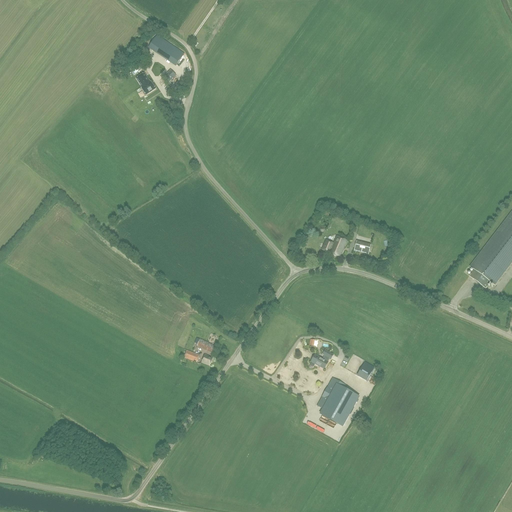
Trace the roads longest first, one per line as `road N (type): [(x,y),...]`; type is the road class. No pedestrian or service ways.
road 1 (unclassified): [(0,479),(131,499),(296,272)]
road 2 (unclassified): [(296,272),(189,143),(184,126),(196,72),(190,50),(122,0)]
road 3 (unclassified): [(511,338),(363,273),(296,272)]
